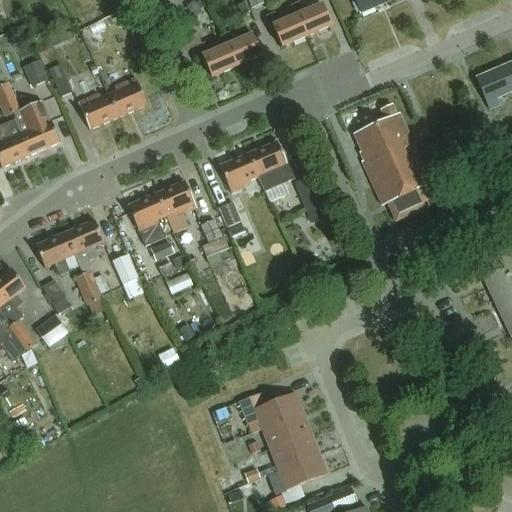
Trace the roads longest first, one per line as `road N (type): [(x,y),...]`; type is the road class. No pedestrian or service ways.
road 1 (residential): [(408,303),(312,341),(364,465),(390,484),(402,511)]
road 2 (residential): [(297,87),(380,280),(408,303)]
road 3 (residential): [(297,87),(366,83),(511,21)]
road 4 (residential): [(0,240),(58,195),(191,134)]
road 5 (residential): [(510,491),(430,321),(408,303)]
road 6 (residential): [(191,134),(141,0)]
